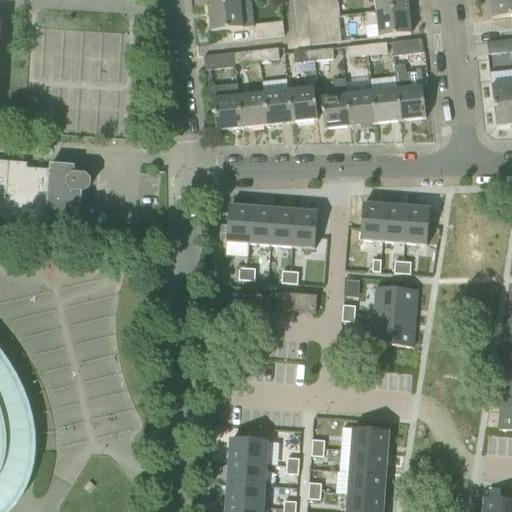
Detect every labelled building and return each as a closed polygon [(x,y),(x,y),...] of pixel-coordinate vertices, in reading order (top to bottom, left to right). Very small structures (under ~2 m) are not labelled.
[(240,0),(207,0),(208,9),(242,5),(241,4),(240,0)] [(308,0),(309,8),(337,5),(336,0),(308,0)] [(408,10),(407,0),(374,0),(376,13),(376,14),(408,10)] [(511,0),(489,0),(492,20),(511,17),(511,0)] [(211,34),(245,30),(242,5),(208,9),(211,34)] [(311,21),(339,18),(337,5),(309,8),(311,21)] [(379,39),(411,36),(408,10),(376,14),(376,13),(367,15),(369,27),(377,26),(379,39)] [(340,31),(339,18),(311,21),(312,34),(340,31)] [(285,37),(283,23),(255,26),(255,28),(255,29),(253,29),(255,41),(285,37)] [(342,45),(340,31),(312,34),(313,48),(342,45)] [(423,55),(423,54),(422,41),(393,44),(394,58),(423,55)] [(488,56),(511,53),(511,42),(511,41),(487,44),(488,56)] [(387,45),(367,47),(368,58),(388,55),(387,45)] [(348,60),(368,58),(367,47),(347,49),(348,60)] [(259,52),(261,63),(280,61),(278,50),(259,52)] [(332,50),(314,52),(315,63),(334,61),(332,50)] [(261,63),(259,52),(234,55),(236,66),(261,63)] [(315,63),(314,52),(293,54),(294,65),(315,63)] [(204,58),(205,72),(236,69),(236,66),(234,55),(204,58)] [(401,123),(426,120),(423,88),(420,88),(407,90),(405,67),(394,68),(397,91),(398,91),(401,123)] [(334,82),(336,97),(321,99),(325,131),(351,128),(347,96),(348,96),(346,80),(334,82)] [(267,127),(292,125),(289,94),(288,81),(263,83),(264,97),(267,127)] [(511,85),(492,88),(496,128),(511,126),(511,85)] [(216,133),(242,130),(239,99),(240,99),(239,86),(212,89),(216,133)] [(292,125),(318,122),(314,91),(289,94),(292,125)] [(372,93),(375,126),(401,123),(398,91),(397,91),(372,93)] [(375,126),(372,93),(348,96),(347,96),(351,128),(375,126)] [(242,130),(267,127),(264,97),(240,99),(239,99),(242,130)] [(9,164),(0,163),(0,227),(22,229),(23,224),(45,226),(45,231),(59,232),(60,227),(65,227),(65,221),(78,223),(80,206),(81,204),(82,195),(90,189),(90,183),(86,178),(75,177),(75,168),(50,167),(50,172),(27,170),(27,165),(9,164)] [(364,206),(361,242),(384,244),(386,207),(364,206)] [(405,246),(408,209),(386,207),(384,244),(405,246)] [(230,208),(227,245),(250,246),(253,210),(230,208)] [(428,247),(430,211),(408,209),(405,246),(428,247)] [(271,248),(274,211),(253,210),(250,246),(271,248)] [(271,248),(293,250),(296,213),(274,211),(271,248)] [(318,215),(296,213),(293,250),(315,251),(318,215)] [(373,275),(381,276),(382,264),(374,263),(373,275)] [(404,265),(396,265),(395,277),(403,277),(404,265)] [(403,277),(411,278),(412,266),(404,265),(403,277)] [(239,284),(247,284),(248,272),(240,272),(239,284)] [(256,273),(248,272),(247,284),(255,285),(256,273)] [(291,276),(283,275),(282,287),(290,288),(291,276)] [(298,288),(299,276),(291,276),(290,288),(298,288)] [(374,322),(415,325),(418,297),(376,294),(374,322)] [(317,298),(278,295),(277,313),(316,316),(317,298)] [(343,320),(355,321),(355,313),(343,312),(343,320)] [(354,329),(355,321),(343,320),(342,328),(354,329)] [(372,351),(413,354),(415,325),(374,322),(372,351)] [(0,474),(18,487),(19,483),(20,480),(22,477),(23,473),(24,469),(24,466),(25,462),(26,459),(26,455),(26,451),(27,448),(27,444),(26,440),(26,437),(26,433),(25,429),(25,426),(24,422),(23,418),(22,415),(21,411),(20,408),(19,404),(17,401),(16,398),(0,370),(0,474)] [(511,377),(508,377),(502,377),(500,404),(511,405),(511,377)] [(511,405),(500,404),(497,433),(511,433),(511,405)] [(352,453),(388,456),(390,433),(353,431),(352,453)] [(230,464),(266,467),(267,444),(231,442),(230,464)] [(312,450),(324,451),(325,443),(313,442),(312,450)] [(324,451),(312,450),(312,458),(324,459),(324,451)] [(387,477),(388,456),(352,453),(350,475),(387,477)] [(288,460),(287,468),(299,469),(300,461),(288,460)] [(228,486),(264,488),(266,467),(230,464),(228,486)] [(287,468),(287,476),(299,477),(299,469),(287,468)] [(387,477),(350,475),(348,496),(385,499),(387,477)] [(89,483),(84,489),(88,492),(90,494),(95,488),(93,486),(89,483)] [(321,494),(322,486),(310,485),(309,493),(321,494)] [(262,510),(264,488),(228,486),(227,507),(262,510)] [(321,494),(309,493),(309,501),(321,502),(321,494)] [(383,511),(385,499),(348,496),(347,511),(383,511)] [(483,511),(511,511),(511,499),(485,498),(483,511)] [(292,511),(295,511),(296,504),(284,503),(284,511),(292,511)]
